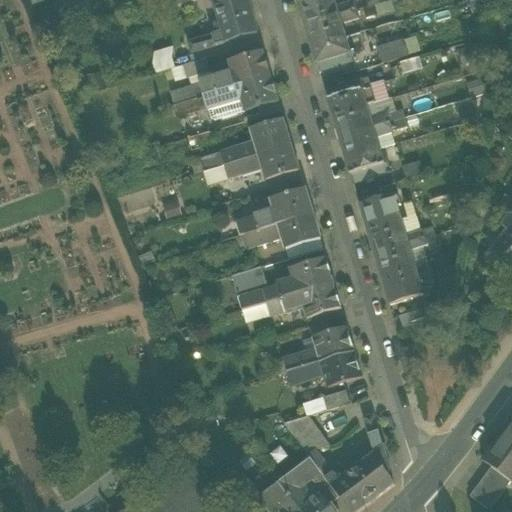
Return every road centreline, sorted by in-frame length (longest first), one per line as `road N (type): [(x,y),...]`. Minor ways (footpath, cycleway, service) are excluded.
road 1 (residential): [(423,492),(271,0)]
road 2 (secondary): [(423,492),(511,374)]
